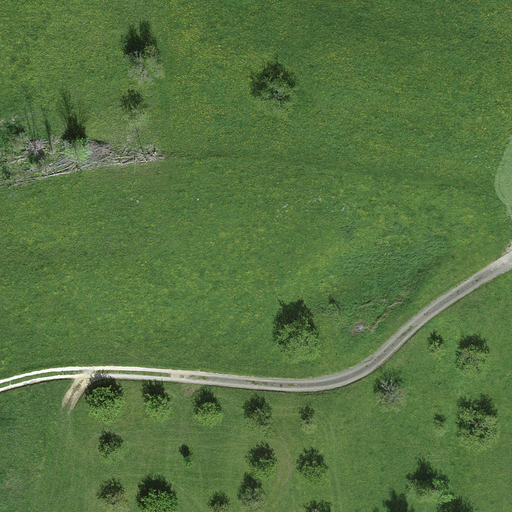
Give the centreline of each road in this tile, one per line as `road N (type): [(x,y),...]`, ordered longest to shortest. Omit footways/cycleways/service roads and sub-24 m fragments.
road 1 (track): [(0,384),(114,371),(336,382),(511,260)]
road 2 (track): [(90,375),(54,414),(32,511)]
